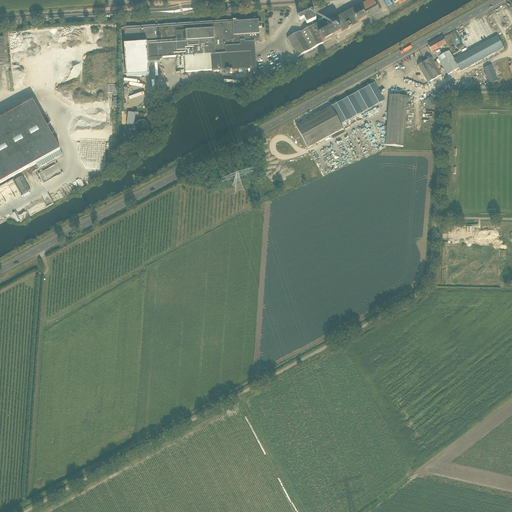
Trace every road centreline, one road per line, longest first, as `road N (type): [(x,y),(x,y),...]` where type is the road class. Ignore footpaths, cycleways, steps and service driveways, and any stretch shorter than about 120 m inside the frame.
road 1 (unclassified): [(22,511),(413,297),(430,269),(440,93),(511,92)]
road 2 (secondary): [(0,22),(308,0)]
road 3 (primary): [(257,132),(498,0)]
road 4 (primary): [(0,272),(224,149)]
